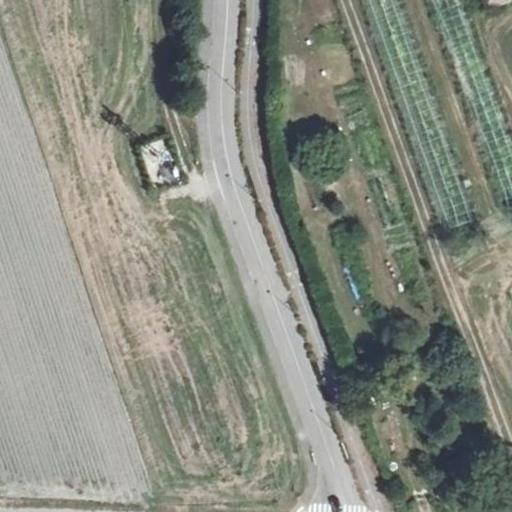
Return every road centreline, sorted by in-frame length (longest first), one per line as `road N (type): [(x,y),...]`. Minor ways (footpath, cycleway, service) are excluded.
road 1 (unclassified): [(337,511),(334,469),(228,160),(226,0)]
road 2 (track): [(511,469),(345,0)]
